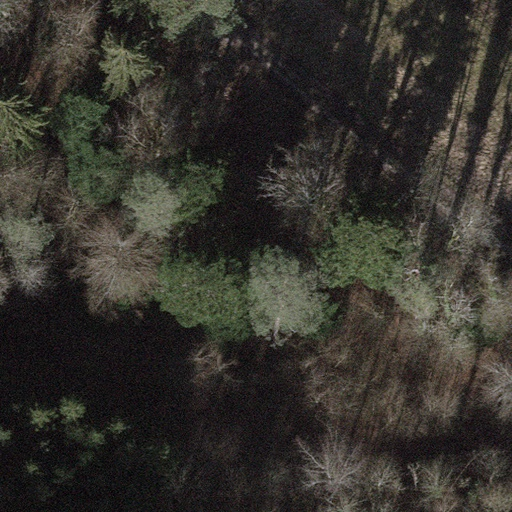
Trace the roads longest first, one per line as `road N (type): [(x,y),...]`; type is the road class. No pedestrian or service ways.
road 1 (track): [(511,454),(433,459),(261,444),(66,401),(0,373)]
road 2 (track): [(224,0),(511,234)]
